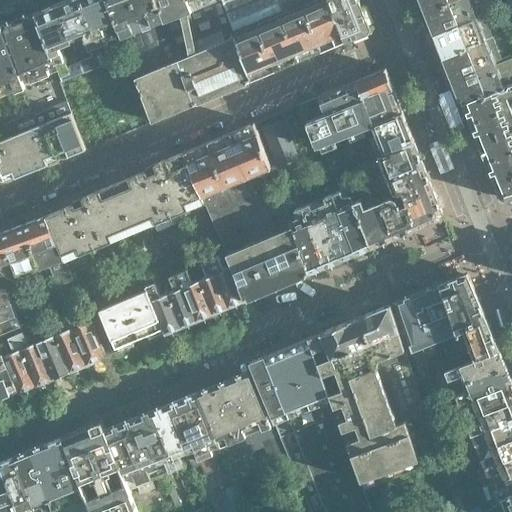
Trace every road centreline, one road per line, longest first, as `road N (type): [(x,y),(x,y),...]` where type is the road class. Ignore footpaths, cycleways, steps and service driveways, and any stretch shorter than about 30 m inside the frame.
road 1 (residential): [(490,242),(0,442)]
road 2 (residential): [(0,211),(406,40)]
